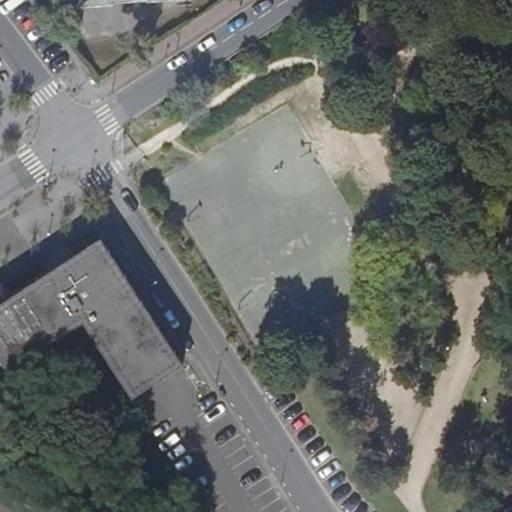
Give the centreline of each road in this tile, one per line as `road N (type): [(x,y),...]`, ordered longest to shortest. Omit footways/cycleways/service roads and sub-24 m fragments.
road 1 (residential): [(76,138),(319,511)]
road 2 (residential): [(76,138),(291,0)]
road 3 (residential): [(76,138),(0,31)]
